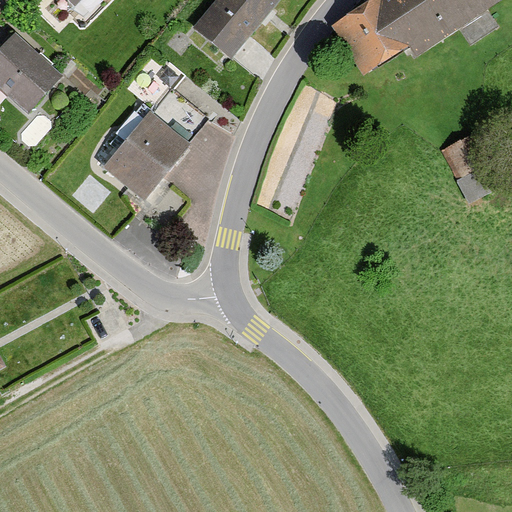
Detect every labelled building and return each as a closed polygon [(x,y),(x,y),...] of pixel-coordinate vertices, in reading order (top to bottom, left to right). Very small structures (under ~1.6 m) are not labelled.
[(73,0),(81,8),(89,0),(73,0)] [(211,0),(192,23),(233,57),(281,0),(211,0)] [(377,0),(352,16),(387,71),(497,0),(377,0)] [(12,34),(0,50),(0,89),(27,111),(59,70),(12,34)] [(169,89),(109,162),(152,198),(212,125),(169,89)] [(471,134),(444,150),(459,175),(486,159),(471,134)]
